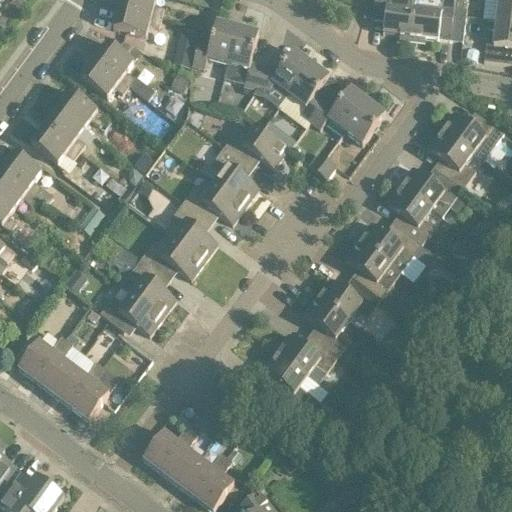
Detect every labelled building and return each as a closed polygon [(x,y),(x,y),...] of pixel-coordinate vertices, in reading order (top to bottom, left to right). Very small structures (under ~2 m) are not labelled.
[(24,13),(33,0),(17,0),(14,5),(24,13)] [(121,0),(118,13),(161,24),(164,14),(154,11),(156,0),(121,0)] [(414,15),(415,3),(415,1),(408,0),(370,0),(364,23),(372,24),(384,26),(383,39),(410,42),(414,15)] [(450,46),(452,19),(454,0),(442,0),(442,6),(415,3),(414,15),(410,42),(410,48),(420,50),(421,44),(438,46),(438,44),(450,46)] [(511,0),(499,0),(496,24),(511,26),(511,0)] [(14,5),(7,15),(1,22),(11,29),(17,22),(24,13),(14,5)] [(159,34),(161,24),(118,13),(113,34),(146,43),(149,31),(159,34)] [(452,19),(450,46),(462,47),(465,20),(452,19)] [(0,44),(11,29),(1,22),(0,24),(0,44)] [(511,26),(496,24),(493,51),(486,50),(484,67),(511,70),(511,26)] [(227,70),(237,33),(216,28),(210,50),(198,47),(192,72),(204,75),(207,65),(227,70)] [(256,96),(262,71),(251,68),(258,39),(237,33),(227,70),(248,76),(244,93),(256,96)] [(177,52),(193,56),(197,39),(182,35),(177,52)] [(93,66),(129,92),(147,106),(153,98),(127,78),(134,68),(107,48),(93,66)] [(288,101),(311,70),(294,57),(280,76),(262,71),(256,96),(268,99),(274,90),(288,101)] [(123,101),(129,92),(93,66),(80,84),(107,104),(114,95),(123,101)] [(310,128),(325,108),(316,100),(329,83),(311,70),(288,101),(306,114),(301,121),(310,128)] [(188,84),(175,79),(170,92),(183,97),(188,84)] [(345,138),(368,107),(350,94),(335,115),(325,108),(310,128),(320,135),(328,125),(345,138)] [(57,115),(84,135),(91,126),(99,132),(106,123),(70,97),(57,115)] [(363,151),(373,137),(385,120),(368,107),(345,138),(363,151)] [(77,144),(84,135),(57,115),(44,132),(79,159),(85,151),(77,144)] [(440,137),(472,160),(480,150),(490,158),(504,140),(480,123),(473,133),(454,119),(440,137)] [(73,167),(79,159),(44,132),(31,150),(57,170),(65,161),(73,167)] [(224,154),(247,171),(254,162),(274,176),(288,157),(256,133),(248,144),(237,136),(224,154)] [(465,171),(472,160),(440,137),(427,155),(446,169),(439,179),(462,196),(475,178),(465,171)] [(240,181),(247,171),(224,154),(211,171),(221,179),(214,189),(246,213),(259,195),(240,181)] [(154,165),(143,157),(133,170),(144,178),(154,165)] [(1,176),(36,202),(47,210),(53,202),(34,188),(41,178),(14,158),(1,176)] [(326,186),(336,172),(319,159),(309,173),(326,186)] [(87,165),(80,160),(75,167),(82,171),(87,165)] [(143,181),(132,173),(127,178),(128,188),(135,192),(143,181)] [(462,196),(439,179),(431,188),(412,174),(399,192),(431,216),(439,206),(449,214),(462,196)] [(30,211),(36,202),(1,176),(0,177),(0,202),(15,214),(22,205),(30,211)] [(126,192),(112,181),(105,190),(120,201),(126,192)] [(156,190),(146,184),(138,196),(147,202),(156,190)] [(232,231),(246,213),(214,189),(206,199),(196,192),(182,209),(206,227),(213,217),(232,231)] [(423,226),(431,216),(399,192),(386,210),(405,225),(397,234),(421,252),(434,234),(423,226)] [(8,223),(15,214),(0,202),(0,230),(10,238),(17,229),(8,223)] [(199,237),(206,227),(182,209),(169,227),(180,235),(172,245),(204,269),(218,251),(199,237)] [(89,240),(104,220),(93,212),(78,232),(89,240)] [(421,252),(397,234),(390,244),(371,230),(358,248),(390,272),(397,262),(408,269),(414,261),(428,272),(435,263),(421,252)] [(191,287),(204,269),(172,245),(165,255),(154,247),(141,265),(164,282),(172,273),(191,287)] [(400,280),(390,272),(358,248),(344,266),(363,280),(356,290),(380,307),(400,280)] [(0,264),(7,269),(13,260),(0,250),(0,264)] [(31,274),(35,268),(24,260),(20,267),(31,274)] [(157,292),(164,282),(141,265),(128,282),(138,290),(131,300),(163,324),(176,306),(157,292)] [(89,284),(76,275),(65,292),(77,300),(89,284)] [(380,307),(356,290),(349,300),(330,285),(316,304),(349,327),(356,317),(367,325),(380,307)] [(149,342),(163,324),(131,300),(123,310),(113,303),(100,320),(123,338),(131,328),(149,342)] [(41,311),(32,304),(21,319),(30,325),(41,311)] [(341,338),(349,327),(316,304),(303,322),(322,336),(315,346),(338,363),(351,345),(341,338)] [(87,322),(95,327),(99,321),(92,316),(87,322)] [(73,338),(67,347),(73,351),(79,343),(73,338)] [(338,363),(315,346),(308,355),(288,341),(275,359),(307,383),(315,373),(325,381),(338,363)] [(36,388),(67,347),(61,342),(50,356),(38,347),(18,375),(36,388)] [(53,401),(74,374),(62,365),(73,351),(67,347),(36,388),(53,401)] [(300,393),(307,383),(275,359),(262,377),(281,391),(273,401),(297,419),(310,401),(300,393)] [(71,414),(101,373),(96,368),(85,382),(74,374),(53,401),(71,414)] [(101,373),(71,414),(89,428),(109,400),(97,391),(107,377),(101,373)] [(407,392),(399,386),(388,399),(396,405),(407,392)] [(394,407),(383,398),(374,410),(386,418),(394,407)] [(378,437),(367,426),(357,436),(367,447),(378,437)] [(161,479),(192,437),(186,433),(175,447),(163,438),(143,465),(161,479)] [(178,492),(199,465),(187,456),(198,442),(192,437),(161,479),(178,492)] [(0,492),(11,479),(0,471),(0,469),(0,462),(4,457),(0,453),(0,492)] [(290,453),(278,463),(290,478),(302,469),(290,453)] [(234,455),(228,464),(235,469),(241,460),(234,455)] [(196,505),(227,464),(221,459),(210,473),(199,465),(178,492),(196,505)] [(227,464),(196,505),(205,511),(218,511),(234,491),(222,482),(232,468),(227,464)] [(31,487),(20,479),(0,505),(0,511),(56,511),(64,502),(36,481),(31,487)] [(269,511),(259,498),(240,511),(269,511)]
